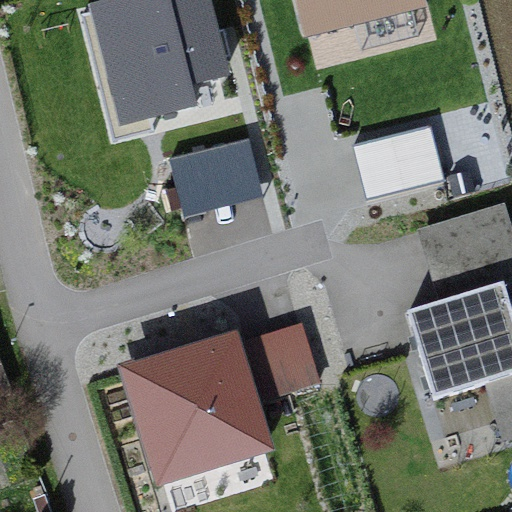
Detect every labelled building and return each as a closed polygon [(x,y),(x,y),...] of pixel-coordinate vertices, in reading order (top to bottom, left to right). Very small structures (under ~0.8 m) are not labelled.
[(204,0),(132,0),(97,7),(127,123),(191,106),(186,84),(225,77),(204,0)] [(299,0),(308,34),(421,6),(419,0),(299,0)] [(352,147),(366,202),(444,183),(430,128),(352,147)] [(511,282),(511,233),(504,206),(427,229),(449,301),(408,314),(434,400),(486,384),(504,442),(511,439),(511,316),(503,285),(511,282)] [(301,326),(246,343),(263,399),(318,382),(301,326)] [(231,345),(131,376),(163,483),(201,472),(200,467),(226,459),(227,464),(264,452),(231,345)] [(0,395),(10,391),(0,366),(0,395)]
